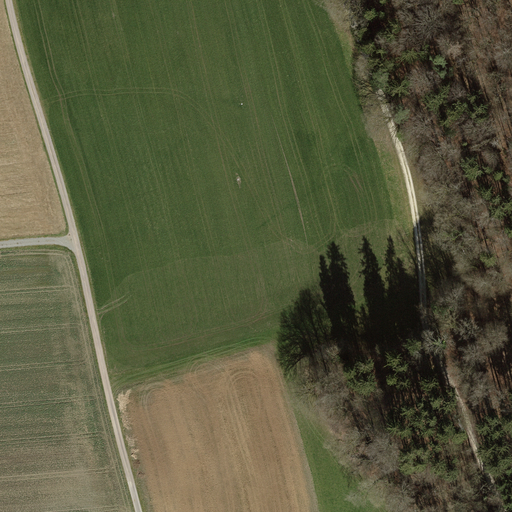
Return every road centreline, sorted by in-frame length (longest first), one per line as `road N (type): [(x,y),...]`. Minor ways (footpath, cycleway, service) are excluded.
road 1 (track): [(344,0),(402,151),(428,338),(503,511)]
road 2 (track): [(139,511),(9,0)]
